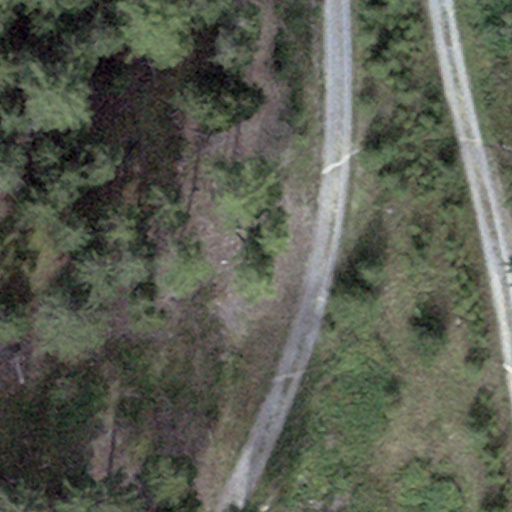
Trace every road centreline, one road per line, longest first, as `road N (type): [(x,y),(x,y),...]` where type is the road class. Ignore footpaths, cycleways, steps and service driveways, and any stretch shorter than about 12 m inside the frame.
road 1 (track): [(267,511),(294,467),(338,334),(362,210),(365,75),(356,0)]
road 2 (track): [(480,0),(511,143)]
